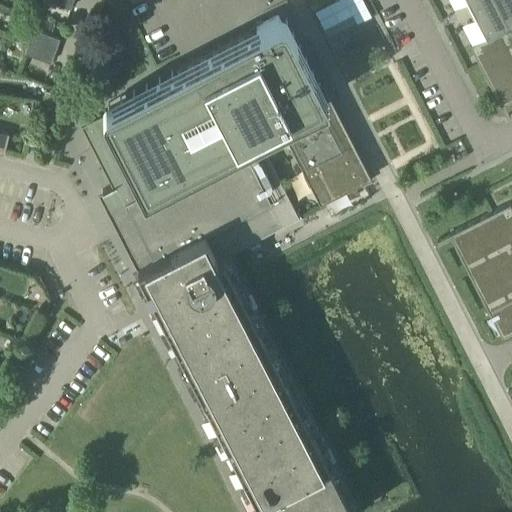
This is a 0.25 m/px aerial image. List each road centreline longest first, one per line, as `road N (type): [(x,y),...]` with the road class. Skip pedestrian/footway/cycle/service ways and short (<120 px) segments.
road 1 (residential): [(0,443),(92,317),(92,300),(54,242)]
road 2 (residential): [(54,242),(69,185),(0,167)]
